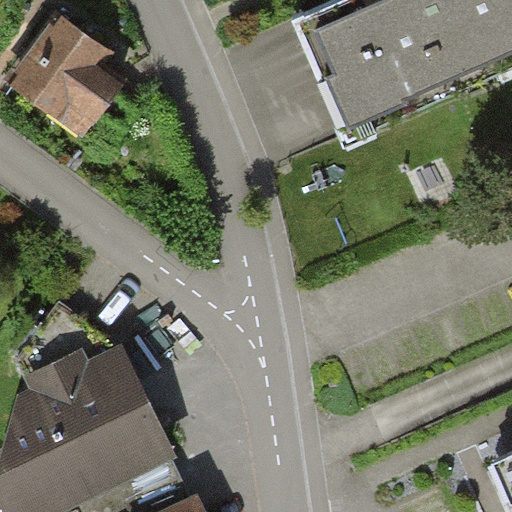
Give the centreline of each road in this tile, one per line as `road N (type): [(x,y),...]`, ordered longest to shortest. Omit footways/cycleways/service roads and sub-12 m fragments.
road 1 (residential): [(157,0),(216,150),(245,257),(251,325)]
road 2 (residential): [(251,325),(0,149)]
road 3 (residential): [(251,325),(285,511)]
